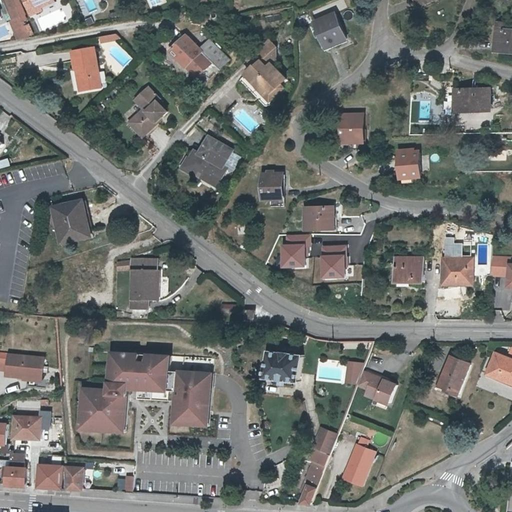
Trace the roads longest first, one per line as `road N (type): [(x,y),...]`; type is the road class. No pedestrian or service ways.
road 1 (residential): [(511,331),(353,330),(301,320),(0,92)]
road 2 (residential): [(511,226),(461,208),(396,204),(304,152),(305,117),(373,59),(381,0)]
road 3 (unknown): [(187,27),(139,24),(0,52)]
road 4 (primary): [(0,502),(147,511)]
road 5 (unknown): [(223,92),(173,139),(134,195)]
